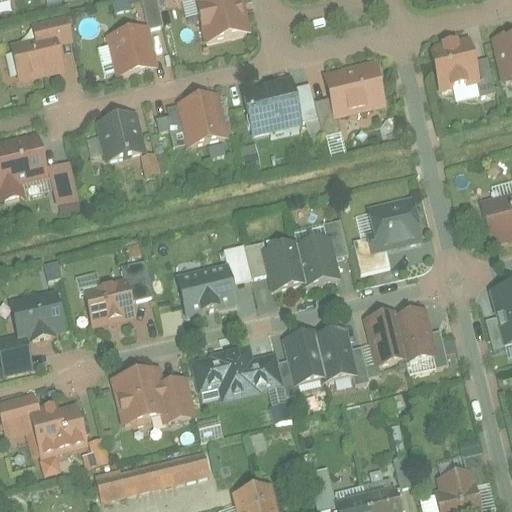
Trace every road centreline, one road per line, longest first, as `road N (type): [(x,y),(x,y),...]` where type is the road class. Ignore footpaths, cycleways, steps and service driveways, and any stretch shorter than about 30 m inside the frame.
road 1 (residential): [(68,370),(453,277)]
road 2 (residential): [(453,277),(398,34)]
road 3 (residential): [(508,511),(453,277)]
road 4 (residential): [(277,61),(62,112)]
road 5 (residential): [(398,34),(277,61)]
